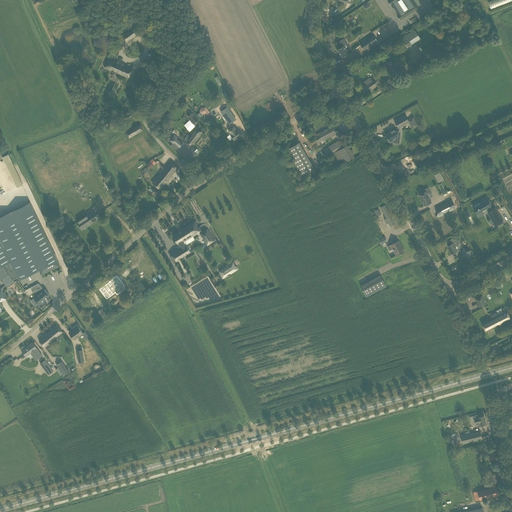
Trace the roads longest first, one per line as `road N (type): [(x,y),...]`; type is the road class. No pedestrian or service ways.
road 1 (secondary): [(0,509),(511,367)]
road 2 (unclassified): [(0,356),(194,185),(339,90)]
road 3 (unclassified): [(447,290),(339,90)]
